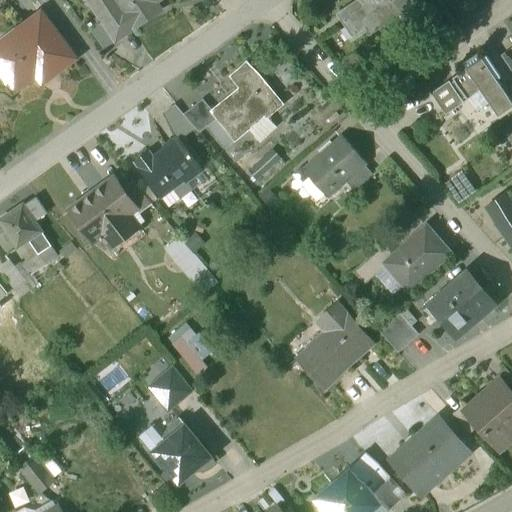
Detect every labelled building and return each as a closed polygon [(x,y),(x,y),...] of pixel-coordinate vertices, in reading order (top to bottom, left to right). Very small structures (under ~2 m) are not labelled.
[(95,0),(104,13),(123,0),(138,22),(154,11),(146,0),(95,0)] [(123,0),(104,13),(119,34),(138,22),(123,0)] [(353,0),(340,9),(346,17),(342,19),(353,35),(369,23),(371,26),(399,7),(394,0),(353,0)] [(394,0),(399,7),(408,21),(417,16),(427,32),(441,23),(425,0),(394,0)] [(44,6),(0,38),(0,63),(17,86),(39,70),(45,78),(79,53),(44,6)] [(486,54),(482,57),(478,52),(462,63),(466,68),(453,76),(455,79),(466,96),(468,98),(480,89),(498,115),(511,105),(511,101),(496,79),(500,76),(486,54)] [(284,101),(248,58),(233,70),(246,85),(233,96),(230,92),(215,105),(214,105),(220,112),(238,134),(251,123),(254,121),(250,116),(263,106),(269,114),(269,113),(284,101)] [(451,81),(450,79),(431,91),(446,113),(464,100),(463,98),(466,96),(455,79),(451,81)] [(215,105),(205,93),(187,108),(202,126),(220,112),(214,105),(215,105)] [(263,106),(250,116),(254,121),(251,123),(263,137),(278,124),(269,113),(269,114),(263,106)] [(182,133),(156,152),(152,146),(139,156),(165,191),(177,182),(184,192),(196,183),(191,176),(206,165),(182,133)] [(343,134),(305,167),(329,194),(367,161),(343,134)] [(267,179),(249,156),(240,164),(258,186),(267,179)] [(155,198),(135,174),(125,181),(144,206),(155,198)] [(125,181),(118,187),(110,177),(73,204),(96,236),(105,229),(113,240),(141,220),(133,208),(140,203),(143,207),(144,206),(125,181)] [(40,191),(3,215),(21,240),(32,233),(36,240),(41,247),(53,239),(37,215),(50,206),(40,191)] [(511,230),(511,203),(506,194),(487,206),(505,235),(511,230)] [(394,253),(385,261),(387,263),(409,288),(451,251),(427,224),(394,253)] [(32,233),(21,240),(25,245),(28,242),(30,244),(36,240),(32,233)] [(183,233),(171,243),(181,254),(192,244),(183,233)] [(53,239),(41,247),(49,258),(60,251),(53,239)] [(386,243),(356,269),(366,281),(387,263),(385,261),(394,253),(386,243)] [(37,250),(25,258),(33,269),(45,261),(37,250)] [(27,273),(13,254),(2,262),(16,281),(27,273)] [(496,303),(467,269),(429,302),(454,330),(476,310),(481,316),(496,303)] [(27,273),(16,281),(24,290),(38,280),(31,270),(27,273)] [(0,295),(10,287),(0,274),(0,295)] [(330,390),(381,348),(367,332),(344,304),(322,322),(328,330),(299,354),(330,390)] [(418,331),(401,311),(380,329),(397,349),(418,331)] [(175,362),(152,381),(171,404),(194,385),(175,362)] [(511,373),(505,366),(495,375),(499,379),(500,378),(511,392),(511,373)] [(511,392),(500,378),(499,379),(483,394),(511,426),(511,392)] [(511,429),(511,426),(483,394),(467,408),(466,409),(479,424),(496,443),(511,429)] [(463,404),(453,413),(470,432),(479,424),(466,409),(467,408),(463,404)] [(218,455),(182,411),(176,414),(172,419),(168,424),(165,431),(168,434),(155,444),(182,477),(195,466),(201,466),(205,465),(209,463),(212,461),(216,458),(218,455)] [(442,417),(410,445),(408,443),(390,458),(418,489),(467,446),(442,417)] [(390,476),(367,448),(351,461),(375,489),(390,476)] [(39,455),(27,465),(43,485),(55,476),(39,455)] [(351,461),(315,492),(327,507),(326,511),(384,511),(390,507),(375,489),(351,461)] [(406,494),(390,476),(375,489),(390,507),(406,494)] [(289,511),(279,500),(264,511),(289,511)] [(66,511),(60,501),(40,511),(66,511)]
